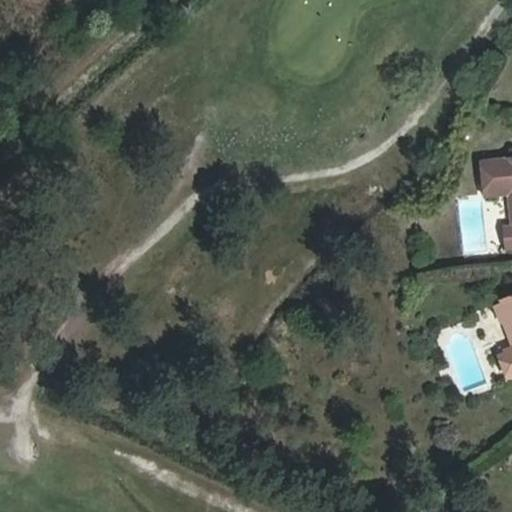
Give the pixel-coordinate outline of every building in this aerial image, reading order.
[(511,162),(495,164),(499,197),(511,195),(511,162)] [(511,251),(511,229),(503,230),(504,252),(511,251)] [(511,298),(500,302),(497,314),(502,327),(511,325),(511,326),(511,349),(510,351),(504,353),(507,358),(504,359),(511,378),(511,377),(511,298)] [(511,326),(511,325),(502,327),(510,351),(511,349),(511,326)] [(507,379),(511,378),(504,359),(499,361),(507,379)]
